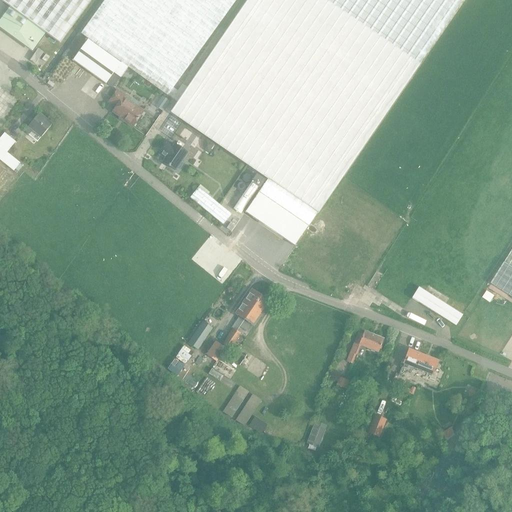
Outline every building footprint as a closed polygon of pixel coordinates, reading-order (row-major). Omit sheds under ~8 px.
[(0,0),(9,7),(45,33),(59,43),(90,0),(0,0)] [(104,0),(80,34),(88,39),(128,67),(168,96),(203,47),(236,0),(104,0)] [(267,179),(258,193),(308,226),(322,207),(336,186),(463,0),(247,0),(203,66),(170,113),(179,119),(267,179)] [(9,7),(0,19),(0,28),(32,52),(45,33),(9,7)] [(120,78),(128,67),(88,39),(73,61),(106,84),(114,73),(120,78)] [(71,46),(79,51),(82,45),(74,41),(71,46)] [(38,49),(29,60),(35,64),(43,53),(38,49)] [(46,54),(41,60),(45,63),(50,57),(46,54)] [(76,87),(72,97),(86,102),(90,92),(76,87)] [(132,127),(143,112),(122,98),(124,96),(117,91),(109,102),(115,107),(112,112),(124,120),(123,122),(132,127)] [(162,96),(155,106),(162,111),(163,111),(169,101),(162,96)] [(40,138),(51,124),(38,114),(23,131),(28,135),(32,131),(40,138)] [(0,159),(13,171),(19,163),(6,153),(15,142),(4,134),(0,139),(0,159)] [(182,164),(182,163),(180,162),(186,153),(174,144),(173,146),(168,142),(159,154),(165,159),(163,162),(175,170),(176,168),(177,169),(179,169),(182,164)] [(256,174),(251,182),(258,187),(259,188),(265,180),(256,174)] [(511,202),(475,179),(459,204),(509,237),(511,232),(511,202)] [(328,240),(364,265),(391,224),(336,186),(322,207),(342,220),(328,240)] [(198,188),(190,198),(222,224),(231,214),(198,188)] [(308,226),(258,193),(245,213),(295,247),(308,226)] [(230,222),(226,228),(231,231),(235,226),(230,222)] [(509,296),(511,297),(511,250),(491,284),(509,296)] [(347,286),(357,268),(338,256),(327,273),(347,286)] [(333,280),(331,285),(341,290),(344,286),(333,280)] [(463,314),(417,285),(410,298),(456,326),(463,314)] [(236,331),(239,327),(260,296),(251,290),(235,314),(239,317),(231,328),(232,329),(222,344),(225,347),(236,331)] [(486,291),(482,298),(490,302),(494,296),(486,291)] [(270,303),(260,296),(239,327),(245,332),(250,324),(253,326),(270,303)] [(197,351),(212,328),(203,322),(188,344),(197,351)] [(177,338),(176,334),(175,331),(174,329),(171,327),(169,325),(166,324),(164,323),(161,323),(157,324),(155,325),(152,327),(151,328),(149,330),(148,333),(147,335),(147,338),(148,341),(149,344),(150,346),(152,349),(155,350),(157,351),(160,352),(163,352),(165,352),(168,351),(170,350),(172,348),(174,346),(175,344),(176,341),(177,338)] [(240,334),(236,331),(225,347),(229,349),(240,334)] [(378,353),(383,339),(364,332),(363,335),(358,333),(346,362),(352,365),(360,346),(378,353)] [(215,361),(224,348),(215,342),(206,355),(215,361)] [(184,345),(176,357),(186,364),(194,351),(184,345)] [(408,349),(403,364),(432,375),(435,368),(437,368),(438,364),(437,363),(438,361),(415,352),(408,349)] [(177,376),(184,366),(174,359),(167,369),(177,376)] [(218,360),(213,369),(229,379),(235,371),(218,360)] [(211,369),(208,374),(220,381),(223,376),(211,369)] [(339,377),(335,386),(345,390),(349,381),(339,377)] [(231,418),(248,392),(239,387),(222,413),(231,418)] [(403,387),(401,391),(413,395),(415,389),(411,387),(410,390),(403,387)] [(469,390),(466,396),(468,397),(467,401),(475,405),(477,401),(481,391),(478,389),(476,393),(469,390)] [(243,426),(260,401),(252,395),(234,421),(243,426)] [(384,420),(374,416),(367,433),(377,437),(384,420)] [(261,435),(267,425),(254,417),(248,426),(261,435)] [(326,424),(314,420),(305,444),(317,449),(326,424)] [(445,430),(441,433),(445,441),(443,442),(447,448),(461,439),(457,433),(455,435),(450,427),(445,430)] [(371,442),(358,454),(363,459),(376,447),(371,442)]
